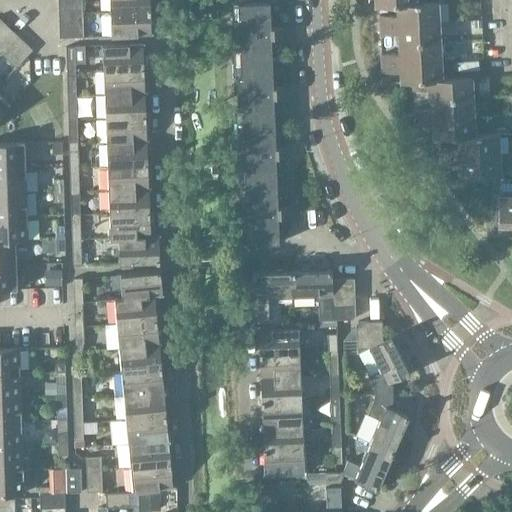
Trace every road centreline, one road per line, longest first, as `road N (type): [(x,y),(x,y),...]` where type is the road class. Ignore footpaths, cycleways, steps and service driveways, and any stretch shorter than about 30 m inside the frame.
road 1 (residential): [(182,511),(164,0)]
road 2 (residential): [(254,511),(240,247),(340,245),(374,236)]
road 3 (tertiary): [(374,236),(329,140),(315,0)]
road 4 (tertiary): [(502,371),(374,236)]
